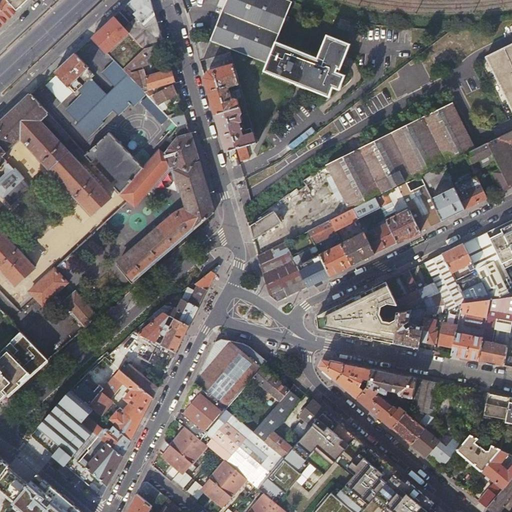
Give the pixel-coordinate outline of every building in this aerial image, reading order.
[(0,0),(0,27),(19,11),(17,9),(9,0),(0,0)] [(9,0),(17,9),(26,0),(9,0)] [(131,0),(115,15),(145,48),(153,46),(164,43),(151,0),(131,0)] [(226,0),(211,39),(232,48),(267,63),(276,42),(277,39),(285,21),(287,16),(293,1),(289,0),(226,0)] [(115,15),(92,36),(115,60),(123,68),(145,48),(115,15)] [(318,59),(276,42),(267,63),(264,71),(301,85),(329,97),(333,87),(339,89),(345,75),(339,73),(344,61),(351,45),(327,36),(318,59)] [(438,66),(462,48),(453,36),(428,54),(438,66)] [(511,43),(486,56),(511,107),(511,43)] [(157,61),(153,46),(145,48),(123,68),(145,91),(151,89),(175,82),(171,69),(146,76),(144,69),(132,73),(129,69),(157,61)] [(95,73),(88,67),(89,66),(75,52),(55,71),(57,73),(73,90),(74,92),(95,73)] [(107,93),(91,77),(79,89),(82,93),(66,108),(78,121),(75,124),(88,136),(104,121),(102,119),(113,109),(118,114),(131,102),(134,105),(146,92),(145,91),(123,68),(115,60),(102,72),(115,85),(107,93)] [(240,89),(244,88),(236,64),(211,71),(208,77),(218,113),(242,106),(240,99),(238,98),(239,96),(237,90),(233,91),(231,86),(239,83),(240,89)] [(73,90),(57,73),(51,79),(58,85),(52,90),(62,100),(73,90)] [(58,85),(51,79),(46,84),(52,90),(58,85)] [(153,94),(158,104),(177,94),(173,84),(153,94)] [(39,120),(48,112),(36,99),(31,93),(0,121),(0,266),(16,284),(35,267),(0,229),(0,165),(6,159),(2,155),(21,137),(92,214),(111,197),(39,120)] [(453,102),(424,116),(446,163),(466,153),(476,148),(453,102)] [(243,112),(250,110),(248,104),(242,106),(218,113),(230,151),(260,142),(257,132),(246,135),(244,130),(246,129),(245,126),(243,126),(242,121),(244,120),(244,119),(245,119),(244,114),(242,114),(243,112)] [(49,123),(48,125),(64,147),(71,142),(50,113),(45,117),(49,123)] [(446,163),(424,116),(327,164),(332,174),(350,210),(354,208),(376,197),(388,191),(398,186),(421,175),(443,164),(446,163)] [(144,166),(121,192),(135,204),(169,165),(174,164),(187,207),(182,209),(173,214),(118,262),(135,281),(215,212),(188,123),(179,126),(176,130),(178,139),(165,153),(159,149),(144,166)] [(511,130),(488,142),(493,152),(501,168),(510,187),(511,186),(511,155),(507,145),(511,142),(511,130)] [(119,177),(113,183),(121,192),(144,166),(110,131),(95,144),(86,153),(92,160),(97,155),(119,177)] [(471,163),(493,152),(488,142),(476,148),(466,153),(471,163)] [(0,191),(11,203),(30,185),(8,162),(4,166),(6,168),(6,173),(0,178),(0,191)] [(332,174),(327,164),(317,171),(303,180),(310,189),(332,174)] [(465,209),(455,188),(443,164),(421,175),(443,220),(465,209)] [(494,172),(503,190),(510,187),(501,168),(494,172)] [(421,231),(443,220),(421,175),(398,186),(421,231)] [(478,177),(455,188),(465,209),(488,198),(478,177)] [(399,215),(388,220),(388,222),(398,242),(421,231),(398,186),(388,191),(398,210),(397,211),(399,215)] [(359,218),(381,207),(376,197),(354,208),(358,217),(359,218)] [(313,222),(316,227),(321,224),(331,219),(349,210),(345,201),(329,208),(331,212),(313,222)] [(336,228),(358,217),(354,208),(350,210),(349,210),(331,219),(332,220),(336,228)] [(275,210),(251,225),(255,238),(282,221),(275,210)] [(511,219),(487,232),(505,269),(511,265),(511,219)] [(332,237),(338,234),(336,228),(332,220),(325,223),(332,237)] [(376,227),(366,233),(376,253),(398,242),(388,222),(380,226),(379,223),(375,225),(376,227)] [(324,230),(321,224),(316,227),(309,230),(314,240),(323,236),(322,232),(324,230)] [(295,259),(318,248),(314,240),(309,230),(286,241),(295,259)] [(358,235),(343,242),(353,264),(376,253),(366,233),(365,231),(361,233),(359,231),(357,233),(358,235)] [(464,243),(477,270),(491,299),(511,296),(511,282),(507,272),(505,269),(487,232),(464,243)] [(340,244),(320,253),(331,275),(353,264),(343,242),(341,240),(339,241),(340,244)] [(295,259),(286,241),(258,255),(270,295),(278,301),(308,286),(295,259)] [(474,271),(455,280),(467,302),(491,299),(477,270),(464,243),(443,254),(452,272),(466,266),(469,266),(471,270),(473,269),(474,271)] [(303,262),(313,283),(331,275),(320,253),(303,262)] [(439,292),(448,310),(462,303),(467,302),(455,280),(452,272),(443,254),(425,262),(434,282),(439,292)] [(416,267),(409,270),(415,282),(422,279),(416,267)] [(43,280),(30,292),(32,293),(43,306),(67,284),(55,270),(43,280)] [(212,270),(195,283),(198,284),(208,289),(217,272),(212,270)] [(409,287),(416,283),(415,282),(409,270),(399,275),(401,280),(405,279),(409,287)] [(424,300),(439,292),(434,282),(419,290),(424,300)] [(397,310),(385,283),(316,316),(318,331),(395,343),(399,324),(391,328),(383,326),(380,319),(381,311),(388,308),(397,310)] [(190,287),(188,292),(193,295),(189,302),(199,307),(208,289),(198,284),(195,290),(190,287)] [(419,290),(396,301),(401,311),(420,301),(421,304),(425,302),(424,300),(419,290)] [(75,293),(65,302),(87,326),(97,315),(76,292),(75,291),(74,292),(75,293)] [(188,292),(184,299),(189,302),(193,295),(188,292)] [(172,306),(164,305),(159,309),(170,315),(175,317),(190,325),(199,307),(189,302),(184,299),(177,295),(174,298),(182,302),(178,309),(172,306)] [(495,310),(511,313),(511,296),(491,299),(489,309),(495,310)] [(483,315),(488,316),(489,309),(491,299),(467,302),(462,303),(461,311),(466,312),(483,315)] [(426,315),(442,318),(445,305),(428,308),(426,315)] [(157,317),(139,332),(156,341),(160,333),(165,336),(161,344),(176,351),(190,325),(175,317),(171,325),(166,322),(170,315),(159,309),(154,313),(157,317)] [(410,321),(412,310),(412,309),(401,311),(399,324),(395,343),(420,348),(421,340),(425,318),(426,315),(423,315),(422,319),(423,319),(422,325),(413,324),(408,327),(406,325),(410,321)] [(495,310),(489,309),(488,316),(484,333),(497,336),(498,329),(492,328),(495,310)] [(483,315),(466,312),(465,319),(469,319),(468,325),(481,328),(483,315)] [(436,321),(425,318),(421,340),(434,343),(437,331),(434,330),(436,321)] [(439,344),(454,347),(457,332),(458,325),(444,322),(439,344)] [(137,355),(167,370),(176,351),(161,344),(156,341),(139,332),(134,330),(105,356),(153,397),(158,387),(129,363),(137,355)] [(468,335),(457,332),(454,347),(452,354),(479,360),(483,338),(471,335),(471,333),(469,332),(468,335)] [(46,355),(25,333),(0,358),(0,401),(8,394),(6,392),(9,389),(12,391),(18,386),(16,384),(46,355)] [(284,457),(265,441),(261,437),(254,431),(242,421),(227,409),(254,377),(263,367),(268,361),(250,346),(244,343),(222,338),(215,342),(176,418),(185,426),(196,436),(208,446),(225,460),(236,469),(248,479),(258,488),(284,457)] [(486,338),(483,338),(479,360),(485,361),(504,365),(508,346),(486,341),(486,338)] [(18,386),(49,358),(46,355),(16,384),(18,386)] [(120,407),(109,420),(114,425),(131,439),(153,397),(105,356),(98,363),(85,375),(71,389),(94,408),(102,414),(113,401),(111,399),(123,384),(129,389),(131,389),(123,398),(129,403),(123,410),(120,407)] [(367,381),(369,383),(372,369),(363,367),(322,359),(320,366),(358,398),(368,386),(365,383),(363,386),(362,384),(364,379),(367,380),(367,381)] [(278,379),(263,367),(254,377),(269,390),(278,379)] [(404,396),(413,398),(417,378),(372,369),(369,383),(369,386),(380,391),(397,399),(398,395),(404,396)] [(428,414),(434,417),(441,383),(417,378),(413,398),(411,406),(428,414)] [(289,389),(278,379),(269,390),(280,400),(289,389)] [(378,393),(380,391),(369,386),(368,386),(358,398),(393,428),(406,412),(411,406),(403,402),(398,409),(394,405),(392,406),(378,393)] [(108,486),(80,461),(84,457),(89,450),(90,449),(88,448),(99,435),(83,422),(91,412),(94,408),(71,389),(66,394),(60,401),(32,436),(103,496),(108,486)] [(301,399),(289,389),(280,400),(254,431),(261,437),(265,441),(273,431),(282,421),(284,418),(301,399)] [(493,416),(507,419),(511,397),(489,393),(484,417),(492,419),(493,416)] [(413,398),(404,396),(403,402),(411,406),(413,398)] [(293,431),(300,438),(325,409),(313,400),(300,415),(306,419),(302,423),(301,422),(293,431)] [(284,457),(258,488),(264,493),(273,500),(307,461),(323,475),(356,436),(325,409),(300,438),(293,447),(284,457)] [(94,415),(91,412),(83,422),(99,435),(107,442),(123,456),(131,439),(114,425),(111,428),(111,427),(108,427),(106,425),(104,427),(106,428),(105,430),(92,418),(94,415)] [(421,424),(406,412),(393,428),(395,430),(412,443),(425,428),(434,417),(428,414),(421,421),(421,424)] [(486,442),(489,435),(490,432),(473,424),(471,435),(479,438),(486,442)] [(181,454),(196,436),(185,426),(178,433),(181,435),(180,437),(177,435),(169,444),(181,454)] [(425,428),(412,443),(427,457),(431,453),(445,465),(457,450),(462,445),(454,438),(448,436),(445,435),(443,436),(438,439),(425,428)] [(293,447),(273,431),(265,441),(284,457),(293,447)] [(495,432),(489,435),(486,442),(492,445),(501,449),(504,433),(495,432)] [(475,442),(479,438),(471,435),(470,434),(462,445),(457,450),(482,471),(493,459),(501,449),(492,445),(490,450),(486,450),(485,449),(481,445),(480,446),(475,442)] [(89,450),(95,455),(107,442),(99,435),(88,448),(90,449),(89,450)] [(202,453),(208,446),(196,436),(181,454),(192,463),(193,464),(200,455),(197,453),(199,451),(202,453)] [(185,472),(192,463),(181,454),(169,444),(165,440),(160,450),(167,456),(164,459),(171,464),(173,462),(175,463),(173,466),(179,471),(182,469),(185,472)] [(89,462),(84,457),(80,461),(108,486),(123,456),(107,442),(95,455),(89,462)] [(367,445),(349,466),(356,472),(322,511),(362,511),(376,495),(396,511),(434,511),(439,506),(408,480),(405,482),(395,473),(397,471),(367,445)] [(9,464),(0,455),(0,491),(23,510),(24,511),(71,511),(39,485),(12,462),(9,464)] [(501,486),(503,488),(505,486),(511,478),(511,464),(508,469),(498,461),(497,463),(493,459),(482,471),(501,486)] [(221,488),(236,469),(225,460),(218,467),(221,469),(219,471),(217,469),(209,478),(210,479),(221,488)] [(187,473),(185,472),(182,469),(179,471),(173,479),(179,483),(187,473)] [(242,487),(248,479),(236,469),(221,488),(232,497),(233,498),(240,489),(238,487),(239,485),(242,487)] [(192,478),(187,473),(179,483),(184,488),(192,478)] [(511,478),(505,486),(503,488),(500,492),(498,495),(487,508),(492,511),(500,511),(511,498),(511,478)] [(232,497),(221,488),(210,479),(203,487),(206,490),(204,492),(210,498),(213,495),(215,497),(213,500),(219,505),(221,502),(225,505),(232,497)] [(163,508),(160,511),(185,511),(148,480),(143,482),(138,493),(153,506),(156,502),(163,508)] [(187,491),(193,495),(201,485),(196,481),(187,491)] [(492,484),(478,500),(487,508),(498,495),(494,492),(497,489),(492,484)] [(206,490),(203,487),(201,485),(193,495),(198,500),(204,492),(206,490)] [(153,511),(156,508),(153,506),(138,493),(128,511),(153,511)] [(249,511),(267,511),(275,502),(273,500),(264,493),(258,500),(260,502),(259,504),(256,502),(248,511),(249,511)] [(287,511),(275,502),(267,511),(287,511)]
